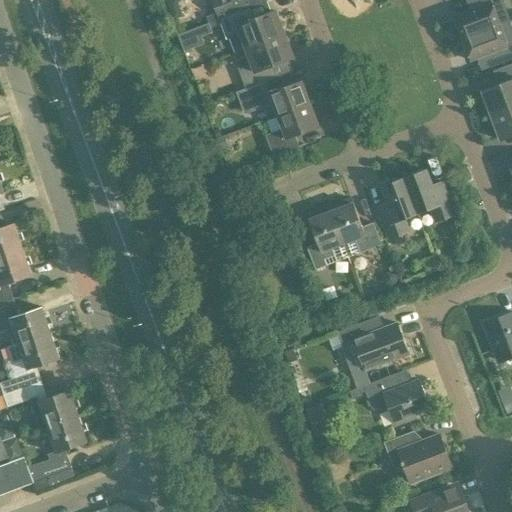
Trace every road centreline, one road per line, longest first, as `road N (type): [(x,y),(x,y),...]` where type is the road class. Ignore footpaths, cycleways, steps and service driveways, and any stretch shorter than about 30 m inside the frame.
road 1 (primary): [(228,511),(29,0)]
road 2 (residential): [(0,31),(147,468)]
road 3 (residential): [(487,455),(431,316),(439,302),(511,271)]
road 4 (residential): [(363,157),(308,0)]
road 5 (residential): [(459,116),(511,253)]
road 6 (residential): [(30,511),(147,468)]
road 7 (residential): [(418,0),(459,116)]
